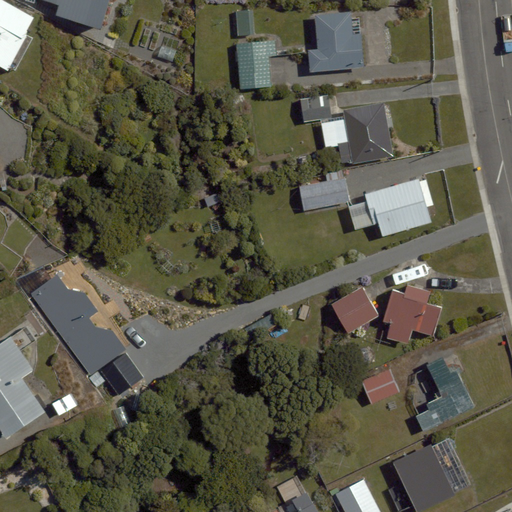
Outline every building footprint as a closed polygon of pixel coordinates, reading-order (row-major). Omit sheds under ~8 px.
[(104,1),(100,0),(0,0),(0,32),(85,68),(104,1)] [(372,0),(294,0),(297,33),(379,27),(372,0)] [(285,89),(284,58),(301,58),(301,46),(284,46),(283,37),(255,38),(254,13),(238,14),(241,90),(285,89)] [(347,50),(305,53),(291,106),(351,102),(347,50)] [(380,138),(309,144),(319,193),(378,190),(380,138)] [(425,207),(354,223),(375,274),(435,258),(425,207)] [(76,303),(17,345),(84,420),(139,395),(76,303)] [(441,340),(387,320),(329,334),(341,361),(417,373),(441,340)] [(4,365),(0,367),(0,473),(4,476),(47,447),(4,365)] [(443,396),(418,399),(401,423),(415,469),(462,427),(443,396)] [(381,511),(363,479),(334,496),(342,511),(381,511)] [(448,511),(427,480),(388,500),(392,511),(448,511)]
